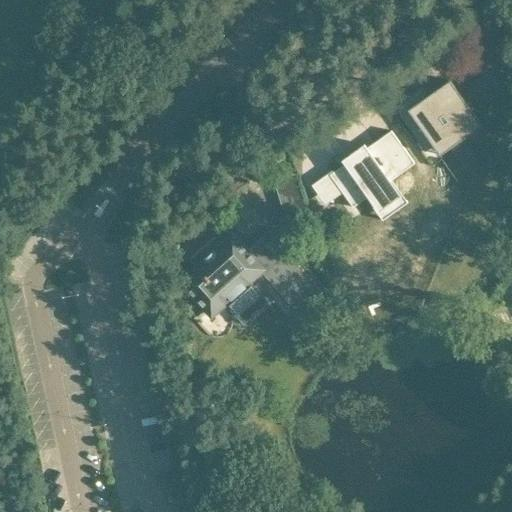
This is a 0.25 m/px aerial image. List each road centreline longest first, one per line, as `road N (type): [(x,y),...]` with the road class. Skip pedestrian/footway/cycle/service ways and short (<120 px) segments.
road 1 (residential): [(276,0),(117,187)]
road 2 (track): [(210,74),(47,0)]
